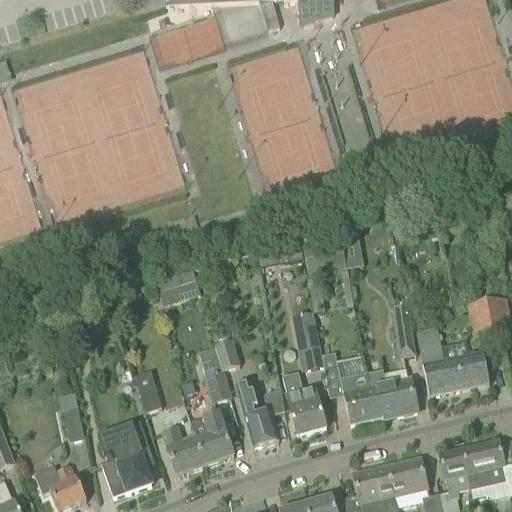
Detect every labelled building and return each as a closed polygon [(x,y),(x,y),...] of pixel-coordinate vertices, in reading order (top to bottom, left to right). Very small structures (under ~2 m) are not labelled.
[(164,0),(165,11),(297,5),(297,4),(297,0),(164,0)] [(297,0),(297,4),(297,5),(298,33),(334,21),(332,0),(297,0)] [(275,18),(264,22),(268,35),(280,32),(275,18)] [(303,266),(301,256),(298,242),(255,254),(258,274),(303,266)] [(341,242),(300,249),(301,256),(303,266),(306,282),(334,277),(346,275),(341,242)] [(156,284),(163,309),(200,298),(193,273),(156,284)] [(346,275),(334,277),(340,313),(353,310),(346,275)] [(308,290),(286,294),(292,320),(294,320),(313,316),(312,314),(308,294),(308,293),(308,290)] [(319,291),(308,293),(308,294),(312,314),(313,316),(313,320),(324,318),(319,291)] [(505,304),(478,309),(467,311),(469,321),(459,322),(462,338),(472,336),(473,344),(511,338),(505,304)] [(408,312),(391,314),(398,364),(401,363),(416,361),(408,312)] [(313,316),(294,320),(292,320),(291,321),(301,377),(323,372),(321,360),(318,343),(317,336),(313,320),(313,316)] [(483,359),(470,362),(467,347),(455,349),(440,352),(439,347),(442,343),(441,339),(437,337),(436,332),(415,337),(422,372),(424,382),(428,402),(464,395),(489,390),(485,370),(483,359)] [(232,345),(215,350),(221,373),(222,375),(240,370),(232,345)] [(215,350),(198,355),(213,407),(230,402),(222,375),(221,373),(215,350)] [(335,357),(321,360),(323,372),(329,400),(343,397),(350,430),(382,423),(375,393),(369,394),(366,381),(362,360),(336,366),(335,357)] [(137,388),(140,402),(145,417),(160,413),(150,376),(135,381),(137,388)] [(410,385),(385,390),(382,378),(366,381),(369,394),(375,393),(382,423),(383,424),(417,417),(410,385)] [(298,380),(281,384),(290,415),(297,442),(326,433),(318,406),(317,407),(313,393),(312,389),(301,392),(298,380)] [(251,388),(235,393),(248,435),(253,454),(278,447),(272,428),(270,420),(284,417),(280,395),(263,400),(268,416),(259,419),(251,388)] [(64,417),(77,414),(75,404),(66,406),(61,407),(64,417)] [(77,414),(64,417),(62,417),(69,447),(84,443),(77,414)] [(233,461),(227,442),(218,418),(190,428),(196,445),(205,471),(233,461)] [(0,432),(0,477),(16,471),(1,432),(0,432)] [(205,471),(196,445),(183,450),(177,432),(162,438),(170,461),(176,480),(205,471)] [(125,498),(150,490),(141,464),(151,461),(142,436),(140,436),(139,433),(130,436),(129,434),(110,441),(110,442),(99,446),(98,442),(96,443),(103,463),(113,459),(115,464),(100,469),(112,503),(125,498)] [(498,446),(461,455),(467,479),(466,479),(470,493),(489,489),(490,490),(505,486),(501,471),(503,471),(498,446)] [(457,496),(470,493),(466,479),(467,479),(461,455),(439,460),(443,479),(445,484),(448,497),(449,504),(458,502),(457,496)] [(420,464),(387,472),(394,501),(427,493),(420,464)] [(69,471),(55,477),(52,471),(32,480),(40,499),(49,495),(56,511),(71,511),(86,506),(76,483),(75,484),(69,471)] [(396,511),(394,501),(387,472),(353,480),(360,509),(361,511),(396,511)] [(0,511),(17,511),(15,507),(14,508),(7,491),(0,493),(0,511)] [(448,497),(439,499),(441,511),(457,511),(455,502),(449,504),(448,497)] [(441,511),(439,499),(422,502),(423,511),(441,511)] [(334,511),(332,502),(306,509),(306,511),(334,511)]
